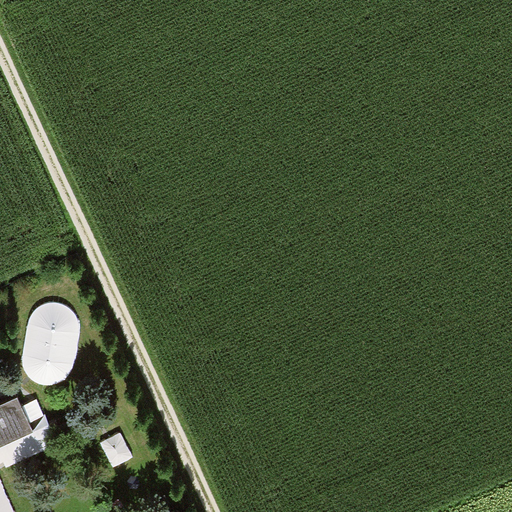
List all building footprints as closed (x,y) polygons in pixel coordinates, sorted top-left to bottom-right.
[(0,326),(15,322),(11,308),(0,311),(0,326)] [(16,392),(0,398),(0,442),(32,428),(16,392)] [(39,400),(24,406),(31,421),(45,415),(39,400)] [(115,462),(132,455),(123,433),(106,440),(115,462)] [(0,511),(16,511),(0,472),(0,511)]
